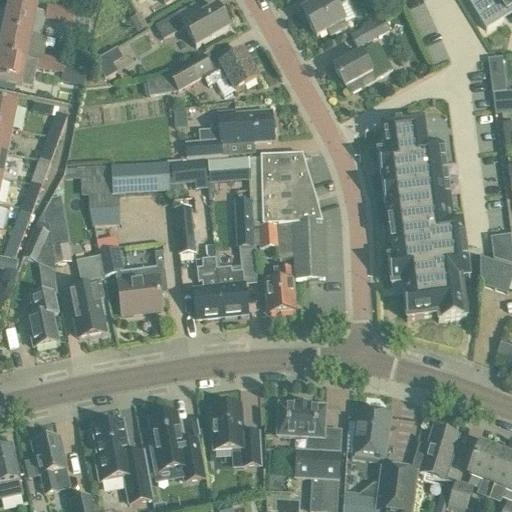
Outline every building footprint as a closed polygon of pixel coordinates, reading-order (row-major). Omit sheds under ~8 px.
[(9,0),(8,6),(37,12),(39,0),(9,0)] [(326,0),(303,13),(317,39),(331,31),(334,36),(347,29),(344,23),(345,23),(338,10),(348,4),(345,0),(326,0)] [(511,0),(466,0),(486,32),(511,16),(511,0)] [(8,6),(3,31),(32,37),(32,36),(42,38),(46,13),(37,12),(8,6)] [(48,7),(45,20),(58,23),(61,9),(48,7)] [(61,9),(58,23),(72,25),(74,12),(61,9)] [(187,11),(156,28),(163,42),(185,30),(196,50),(230,31),(217,9),(193,22),(187,11)] [(147,29),(139,17),(130,22),(138,34),(147,29)] [(383,21),(351,39),(358,50),(389,33),(383,21)] [(3,31),(0,47),(0,55),(27,61),(32,37),(3,31)] [(117,48),(95,62),(106,81),(119,74),(114,66),(124,60),(117,48)] [(360,54),(334,69),(340,81),(349,97),(365,88),(361,81),(372,75),(371,72),(379,68),(371,53),(362,57),(360,54)] [(202,58),(169,77),(179,95),(204,80),(209,89),(227,79),(235,94),(258,81),(242,54),(211,72),(202,58)] [(0,55),(0,82),(22,87),(27,61),(0,55)] [(37,57),(35,69),(48,72),(51,59),(37,57)] [(51,59),(48,72),(62,75),(64,62),(51,59)] [(140,93),(169,89),(167,74),(138,78),(140,93)] [(492,95),(498,95),(506,94),(504,78),(490,80),(492,95)] [(508,93),(498,95),(499,107),(509,106),(508,93)] [(0,103),(0,129),(13,132),(18,107),(0,103)] [(34,104),(32,113),(51,117),(53,108),(34,104)] [(200,145),(185,146),(186,164),(228,160),(227,148),(273,144),(273,136),(276,134),(275,124),(272,123),(271,114),(219,119),(220,132),(199,134),(200,145)] [(56,116),(3,258),(15,261),(24,236),(67,120),(56,116)] [(467,273),(462,230),(453,231),(442,147),(426,149),(422,123),(382,128),(385,154),(377,155),(385,210),(387,210),(393,260),(387,261),(391,289),(405,287),(406,294),(403,295),(406,323),(437,318),(438,325),(466,321),(460,274),(467,273)] [(511,125),(511,124),(502,125),(503,137),(511,136),(511,125)] [(0,129),(0,155),(8,157),(13,132),(0,129)] [(511,136),(503,137),(505,150),(511,148),(511,136)] [(302,157),(261,159),(262,228),(278,227),(322,224),(302,157)] [(249,160),(207,163),(209,186),(250,182),(249,160)] [(207,190),(205,164),(193,165),(181,166),(183,186),(195,185),(196,191),(207,190)] [(111,168),(84,168),(86,197),(89,197),(89,212),(93,228),(120,228),(119,198),(113,198),(112,171),(111,168)] [(168,168),(112,171),(113,198),(119,198),(169,195),(168,168)] [(63,217),(60,202),(51,204),(44,216),(45,217),(46,220),(63,217)] [(253,204),(237,204),(238,249),(254,249),(253,204)] [(190,211),(174,212),(179,256),(194,255),(190,211)] [(55,268),(49,236),(46,220),(45,217),(44,216),(24,260),(55,275),(55,268)] [(322,224),(278,227),(279,262),(295,262),(296,283),(324,282),(322,225),(322,224)] [(258,232),(260,251),(278,250),(276,230),(258,232)] [(66,233),(49,236),(55,268),(72,265),(66,233)] [(511,248),(510,237),(490,240),(493,261),(511,266),(511,248)] [(214,247),(205,248),(206,261),(215,260),(214,247)] [(104,280),(115,277),(116,284),(118,284),(122,319),(162,314),(157,278),(133,282),(131,271),(122,273),(118,252),(98,256),(99,260),(104,283),(105,283),(104,280)] [(0,258),(0,273),(18,275),(19,262),(15,261),(3,258),(0,258)] [(511,269),(478,259),(478,286),(505,295),(511,273),(511,269)] [(82,291),(69,294),(79,341),(104,336),(98,302),(103,301),(99,284),(104,283),(99,260),(77,264),(82,291)] [(205,291),(193,293),(196,323),(221,320),(216,271),(217,271),(215,260),(206,261),(202,262),(203,270),(197,270),(198,285),(204,284),(205,291)] [(217,271),(216,271),(221,320),(247,317),(245,287),(244,287),(242,273),(232,275),(231,270),(217,271)] [(280,283),(266,285),(268,315),(295,313),(292,283),(291,283),(290,270),(279,271),(280,283)] [(34,320),(27,321),(34,351),(59,345),(53,317),(58,315),(53,295),(30,300),(34,320)] [(278,406),(276,438),(306,440),(306,455),(296,454),(294,480),(336,483),(338,457),(320,456),(321,441),(322,441),(324,409),(309,408),(309,406),(294,405),(294,407),(278,406)] [(219,411),(211,411),(214,453),(242,452),(243,468),(261,467),(259,436),(243,436),(241,409),(234,410),(234,407),(218,408),(219,411)] [(358,412),(352,456),(383,460),(389,417),(358,412)] [(150,451),(155,475),(183,470),(186,484),(204,481),(197,443),(182,446),(176,417),(170,418),(169,414),(155,417),(156,421),(150,422),(155,450),(150,451)] [(123,426),(93,432),(98,459),(95,460),(100,484),(125,480),(130,507),(152,502),(143,455),(129,457),(123,426)] [(421,448),(417,458),(423,460),(419,474),(444,482),(458,438),(433,430),(426,450),(421,448)] [(58,442),(32,448),(39,478),(40,478),(45,498),(57,495),(55,484),(67,481),(58,442)] [(468,476),(483,482),(494,487),(506,457),(480,446),(468,476)] [(11,451),(0,453),(0,502),(21,498),(17,482),(18,482),(11,451)] [(494,487),(505,492),(511,494),(511,459),(506,457),(494,487)] [(348,497),(346,511),(411,511),(416,475),(381,471),(379,485),(375,485),(358,498),(348,497)] [(483,482),(478,496),(500,505),(505,492),(494,487),(483,482)] [(455,484),(447,509),(456,511),(464,511),(472,490),(455,484)] [(444,487),(435,511),(445,511),(453,490),(444,487)] [(91,511),(89,501),(70,505),(71,511),(91,511)]
